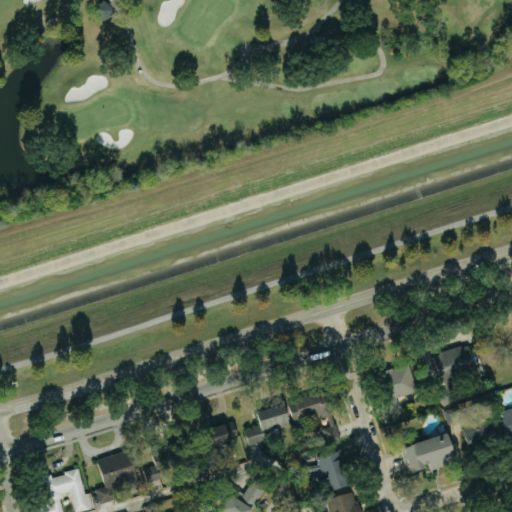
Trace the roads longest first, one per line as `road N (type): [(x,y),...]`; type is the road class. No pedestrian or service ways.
road 1 (secondary): [(511,250),(0,410)]
road 2 (secondary): [(0,451),(511,291)]
road 3 (residential): [(328,308),(394,511)]
